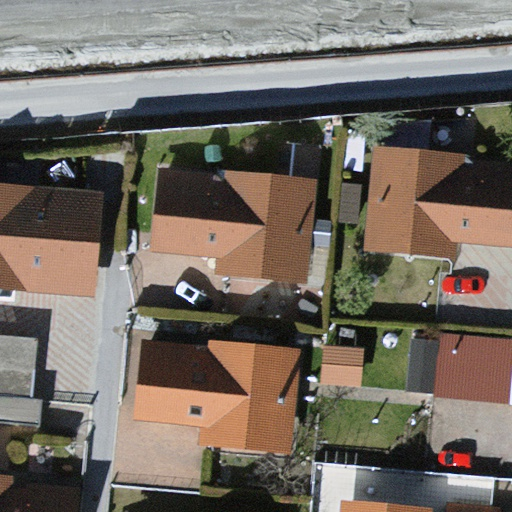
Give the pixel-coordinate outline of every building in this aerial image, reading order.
[(511,243),(511,167),(471,164),(472,152),(385,145),(377,244),(461,251),(462,239),(511,243)] [(157,184),(153,260),(227,263),(227,274),(314,278),(318,179),(235,175),(234,187),(157,184)] [(103,283),(110,207),(36,201),(37,190),(0,186),(0,286),(25,289),(26,277),(103,283)] [(0,417),(38,420),(43,332),(0,329),(0,417)] [(511,397),(511,333),(444,330),(440,393),(511,397)] [(134,354),(130,429),(204,433),(204,444),(291,448),(295,349),(212,345),(211,357),(134,354)] [(86,511),(88,487),(14,481),(15,470),(0,468),(0,511),(86,511)]
